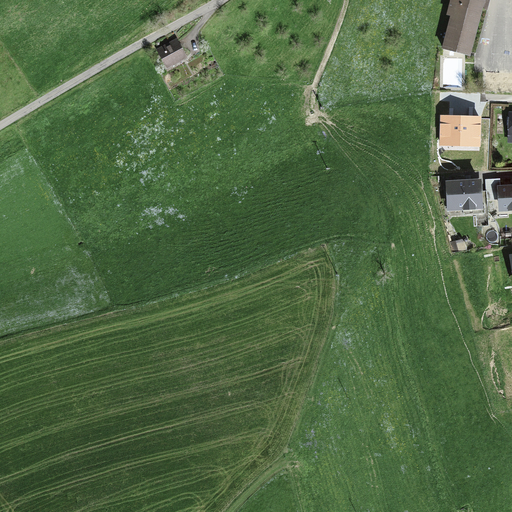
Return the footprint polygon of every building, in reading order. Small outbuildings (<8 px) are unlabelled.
[(482,8),(488,9),(490,0),(452,0),(449,13),(454,15),(445,47),(470,54),(482,8)] [(186,57),(177,40),(159,50),(168,67),(186,57)] [(460,144),(461,118),(442,117),(441,143),(460,144)] [(479,145),(480,118),(461,118),(460,144),(479,145)] [(434,187),(440,187),(439,176),(431,176),(434,187)] [(479,181),(448,183),(449,207),(463,206),(463,214),(485,213),(484,204),(481,204),(479,181)] [(511,187),(500,188),(501,207),(511,206),(511,187)]
